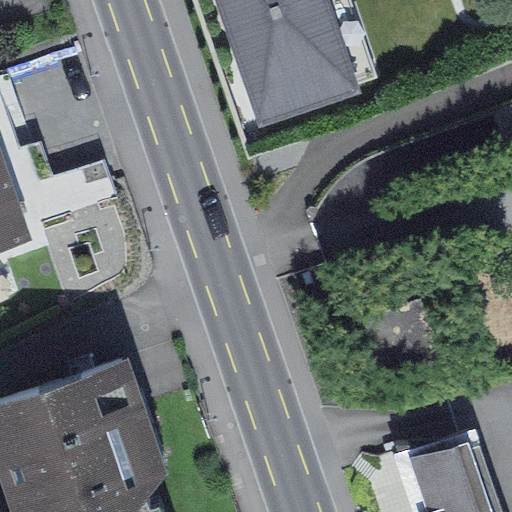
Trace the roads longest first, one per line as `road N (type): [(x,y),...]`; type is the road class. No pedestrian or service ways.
road 1 (primary): [(126,0),(302,511)]
road 2 (unknown): [(219,272),(0,362)]
